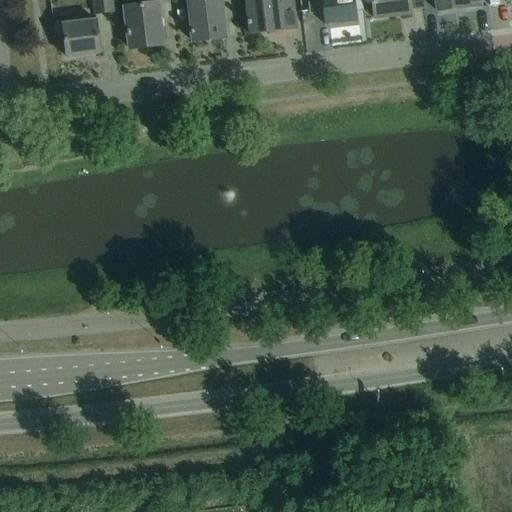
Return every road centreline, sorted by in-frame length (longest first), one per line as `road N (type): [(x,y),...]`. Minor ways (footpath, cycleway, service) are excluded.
road 1 (residential): [(2,90),(17,103),(511,43)]
road 2 (secondary): [(0,424),(511,358)]
